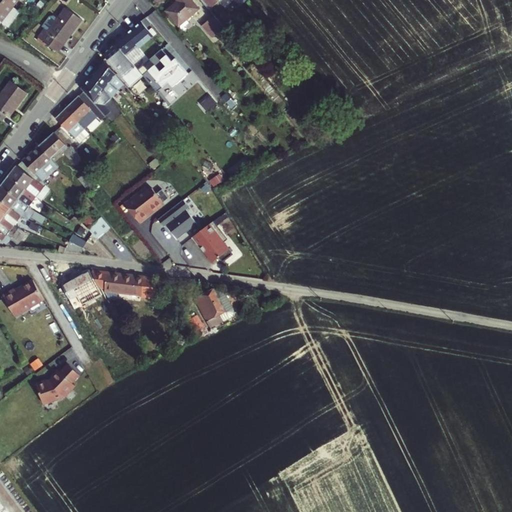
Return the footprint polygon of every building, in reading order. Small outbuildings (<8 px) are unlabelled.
[(0,0),(0,23),(18,0),(0,0)] [(177,7),(165,16),(177,30),(197,14),(185,0),(172,0),(171,1),(177,7)] [(202,0),(213,12),(218,6),(212,0),(202,0)] [(70,38),(81,23),(66,11),(47,35),(44,32),(38,40),(55,53),(61,45),(62,46),(69,37),(70,38)] [(227,36),(213,20),(201,31),(211,43),(215,40),(218,43),(227,36)] [(116,47),(126,60),(138,50),(140,52),(154,40),(147,32),(152,28),(147,21),(116,47)] [(131,90),(143,80),(134,69),(126,60),(116,47),(104,57),(131,90)] [(138,50),(126,60),(134,69),(146,59),(140,52),(138,50)] [(161,76),(155,69),(143,80),(156,96),(168,87),(172,92),(188,79),(175,64),(172,66),(167,60),(161,64),(166,71),(161,76)] [(104,63),(96,72),(111,86),(117,79),(104,63)] [(118,94),(111,86),(96,72),(89,82),(104,95),(111,103),(118,94)] [(81,92),(84,95),(99,113),(106,121),(110,117),(104,109),(111,103),(104,95),(89,82),(81,92)] [(27,95),(11,83),(0,96),(0,122),(1,123),(6,117),(8,118),(14,109),(15,110),(27,95)] [(122,97),(128,92),(121,85),(116,90),(122,97)] [(65,113),(82,132),(95,120),(100,126),(106,121),(99,113),(84,95),(65,113)] [(82,132),(65,113),(55,122),(77,146),(86,137),(82,132)] [(60,131),(40,148),(51,162),(62,154),(75,170),(81,164),(70,150),(67,152),(64,148),(67,146),(70,143),(60,131)] [(30,172),(34,177),(51,162),(40,148),(22,163),(30,172)] [(9,178),(36,199),(44,190),(27,175),(30,172),(22,163),(9,178)] [(47,176),(40,182),(51,195),(58,189),(47,176)] [(96,189),(86,177),(78,183),(88,195),(96,189)] [(4,184),(1,188),(28,210),(36,199),(9,178),(4,184)] [(1,188),(0,189),(0,203),(20,220),(28,210),(1,188)] [(136,199),(124,207),(138,226),(151,217),(150,216),(169,203),(162,194),(156,198),(152,193),(149,192),(137,201),(136,199)] [(0,219),(12,229),(20,220),(0,203),(0,219)] [(182,205),(156,223),(162,231),(165,229),(175,244),(195,229),(185,214),(188,212),(182,205)] [(0,235),(5,239),(12,229),(0,219),(0,235)] [(192,233),(211,260),(231,246),(212,219),(192,233)] [(86,233),(97,244),(110,232),(100,221),(86,233)] [(18,232),(10,242),(15,246),(18,246),(25,237),(18,232)] [(82,251),(86,245),(73,237),(69,243),(82,251)] [(102,296),(90,273),(63,287),(76,310),(102,296)] [(106,289),(106,292),(143,297),(143,300),(172,303),(165,292),(158,291),(158,283),(108,276),(101,275),(94,275),(100,288),(106,289)] [(16,319),(45,302),(34,283),(22,290),(22,291),(17,294),(16,291),(4,298),(16,319)] [(216,295),(214,291),(194,302),(210,331),(220,325),(221,327),(228,324),(230,322),(231,320),(231,317),(232,315),(222,297),(221,295),(219,294),(218,294),(216,295)] [(44,404),(79,388),(74,379),(79,376),(74,364),(34,382),(44,404)]
